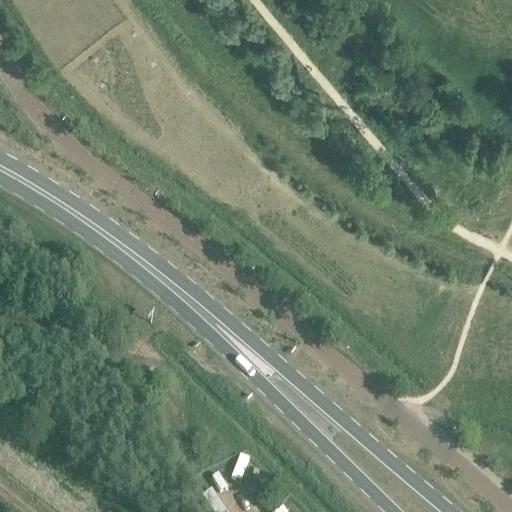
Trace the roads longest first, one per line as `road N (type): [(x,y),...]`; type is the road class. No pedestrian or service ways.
road 1 (primary): [(455,511),(281,367),(183,298)]
road 2 (primary): [(183,298),(389,511)]
road 3 (primary): [(0,173),(86,222),(183,298)]
